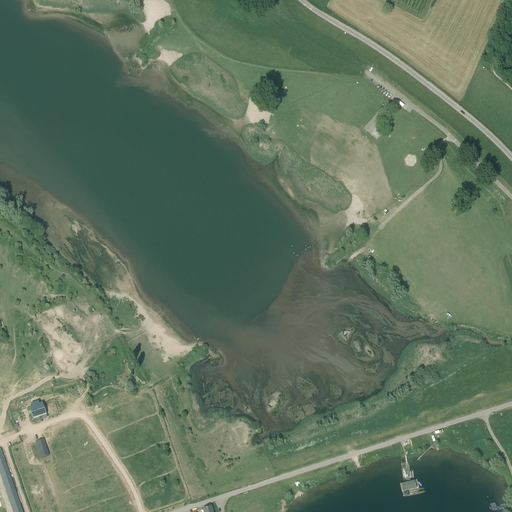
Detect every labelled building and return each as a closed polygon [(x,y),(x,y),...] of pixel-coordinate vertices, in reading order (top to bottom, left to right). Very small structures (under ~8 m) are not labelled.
[(42,403),(29,407),(34,420),(46,415),(42,403)] [(108,407),(101,410),(104,419),(103,419),(104,422),(105,421),(106,425),(113,422),(112,419),(115,418),(114,414),(111,415),(108,407)] [(44,440),(36,442),(41,458),(49,456),(44,440)] [(75,443),(71,444),(74,453),(79,451),(79,452),(83,451),(82,450),(86,448),(85,442),(80,443),(79,440),(75,441),(75,443)] [(22,511),(1,449),(0,449),(0,473),(13,511),(22,511)] [(88,457),(77,462),(79,467),(82,466),(83,469),(86,477),(101,471),(97,463),(90,466),(89,463),(90,462),(88,457)] [(398,481),(401,490),(420,485),(417,475),(398,481)] [(102,482),(101,483),(102,487),(104,486),(107,496),(116,493),(111,479),(108,481),(107,480),(102,481),(102,482)]
